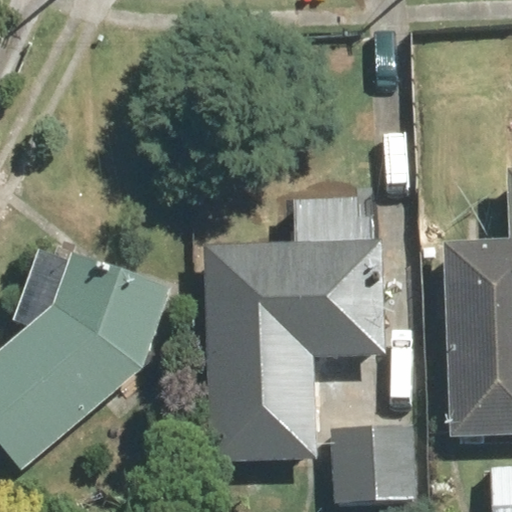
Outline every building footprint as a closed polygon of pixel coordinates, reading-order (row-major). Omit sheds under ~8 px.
[(511,178),(509,178),(511,250),(447,253),(457,438),(511,435),(511,178)] [(204,251),(209,457),(319,454),(316,360),(387,358),(384,247),(204,251)] [(0,359),(0,447),(26,478),(147,375),(176,293),(75,258),(56,311),(0,359)] [(342,436),(341,509),(418,510),(418,436),(342,436)] [(511,511),(511,476),(497,477),(497,511),(511,511)]
